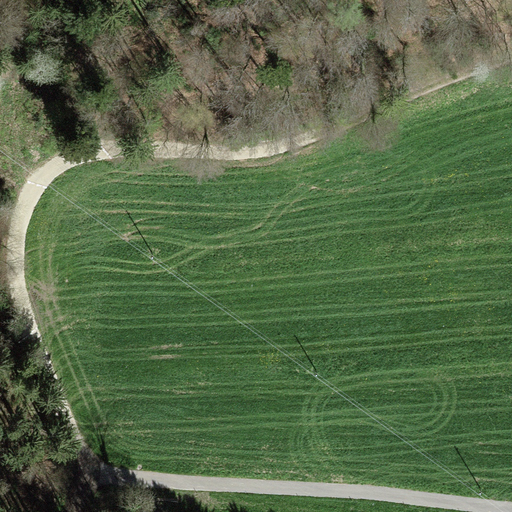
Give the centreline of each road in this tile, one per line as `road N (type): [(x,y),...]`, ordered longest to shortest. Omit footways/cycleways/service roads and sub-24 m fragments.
road 1 (track): [(511,54),(326,141),(98,152),(43,180),(18,223),(15,289),(74,448),(92,467)]
road 2 (track): [(92,467),(149,480),(362,490),(511,509)]
